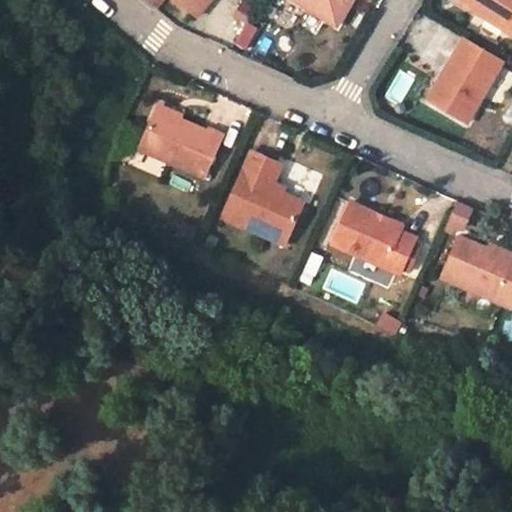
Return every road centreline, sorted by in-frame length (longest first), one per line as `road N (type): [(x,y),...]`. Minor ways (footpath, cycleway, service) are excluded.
road 1 (residential): [(332,112),(159,36),(115,0)]
road 2 (residential): [(511,199),(332,112)]
road 3 (residential): [(399,0),(332,112)]
